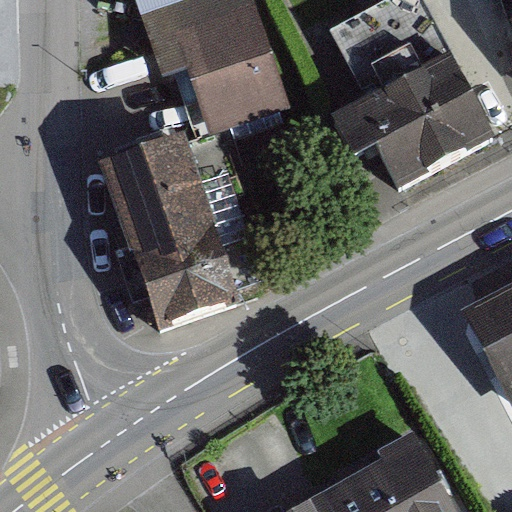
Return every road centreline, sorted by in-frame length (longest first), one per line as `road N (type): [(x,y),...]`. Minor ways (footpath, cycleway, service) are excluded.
road 1 (tertiary): [(116,438),(228,366),(511,213)]
road 2 (residential): [(116,438),(93,408),(71,349),(44,195)]
road 3 (residential): [(44,195),(48,0)]
road 4 (tertiary): [(16,511),(116,438)]
